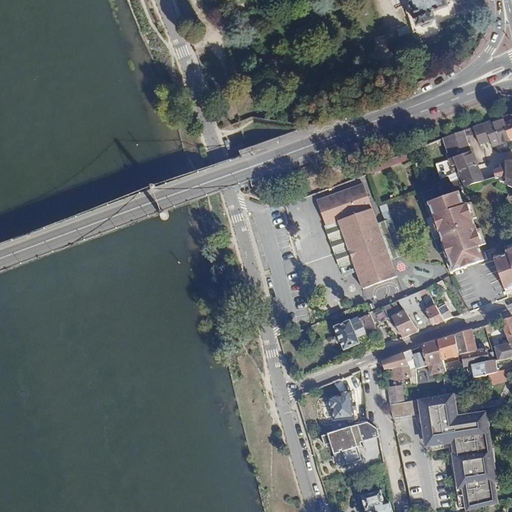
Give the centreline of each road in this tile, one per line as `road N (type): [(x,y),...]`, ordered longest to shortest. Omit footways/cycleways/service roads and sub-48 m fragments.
road 1 (secondary): [(467,84),(0,261)]
road 2 (residential): [(280,394),(234,201),(161,0)]
road 3 (residential): [(280,394),(511,308)]
road 4 (residential): [(314,511),(280,394)]
